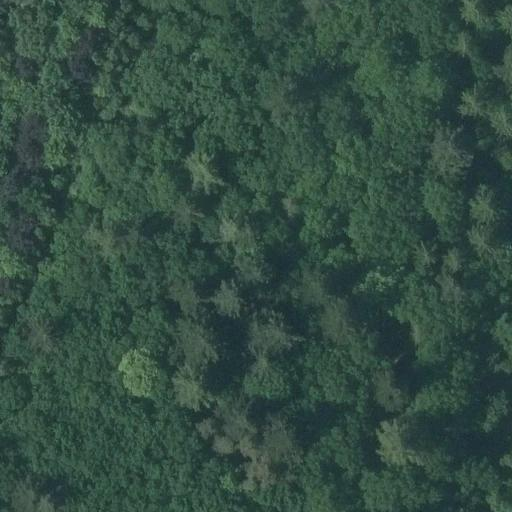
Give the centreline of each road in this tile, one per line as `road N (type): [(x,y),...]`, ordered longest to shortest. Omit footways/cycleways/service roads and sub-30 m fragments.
road 1 (track): [(462,0),(355,511)]
road 2 (track): [(26,171),(76,193),(403,276),(482,306)]
road 3 (unknown): [(0,300),(51,183),(107,0)]
road 4 (track): [(482,306),(440,511)]
road 5 (tertiary): [(0,170),(57,0)]
